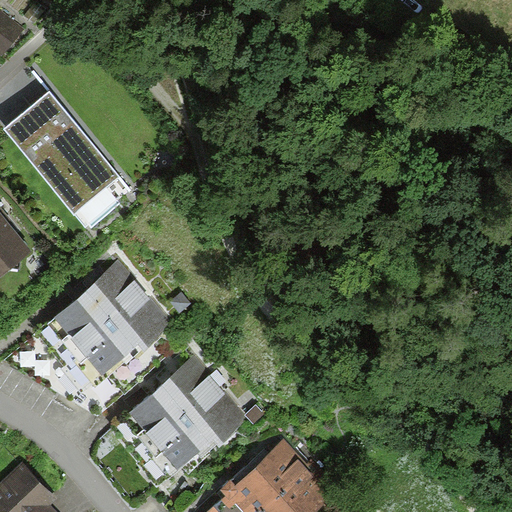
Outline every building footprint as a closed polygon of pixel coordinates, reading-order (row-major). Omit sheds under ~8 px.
[(0,51),(0,52),(18,27),(0,14),(0,51)] [(50,94),(8,129),(78,214),(121,180),(50,94)] [(0,283),(33,254),(0,215),(0,283)] [(51,320),(102,378),(170,320),(119,261),(51,320)] [(131,415),(178,468),(241,413),(194,359),(131,415)] [(314,511),(334,494),(282,439),(202,511),(314,511)] [(51,511),(46,507),(55,498),(21,465),(0,485),(0,511),(51,511)]
